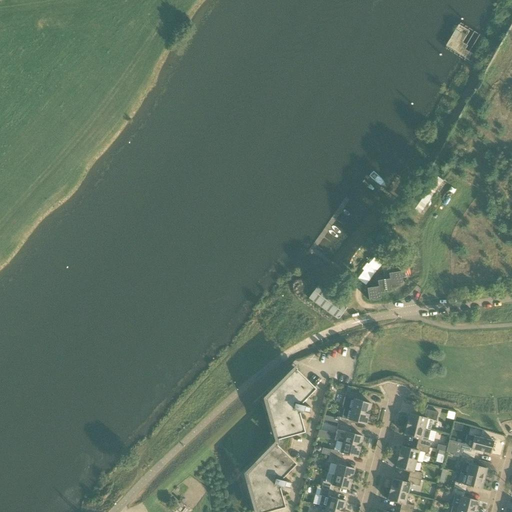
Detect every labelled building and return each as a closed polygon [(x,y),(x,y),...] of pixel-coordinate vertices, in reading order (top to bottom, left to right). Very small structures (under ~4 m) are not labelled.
[(443,181),(431,173),(408,206),(420,214),(443,181)] [(383,270),(388,270),(389,279),(377,281),(378,286),(367,288),(369,300),(381,298),(380,295),(382,295),(382,292),(391,291),(390,285),(402,283),(402,278),(406,277),(404,266),(383,270)] [(338,320),(339,318),(348,306),(318,285),(309,298),(338,320)] [(267,396),(265,402),(272,426),(274,426),(278,439),(304,432),(299,413),(300,411),(309,413),(311,408),(301,405),(302,403),(316,389),(295,368),(267,396)] [(348,398),(345,408),(368,414),(371,404),(357,400),(358,394),(346,391),(345,398),(348,398)] [(340,417),(338,424),(350,427),(352,421),(366,425),(368,414),(345,408),(343,418),(340,417)] [(433,421),(436,421),(438,413),(426,410),(424,418),(410,414),(407,424),(425,429),(430,430),(433,421)] [(321,429),(335,433),(339,419),(325,415),(321,429)] [(349,433),(350,427),(338,424),(336,430),(337,430),(334,441),(343,443),(343,442),(360,447),(363,436),(349,433)] [(430,430),(425,429),(407,424),(404,435),(419,439),(417,444),(429,447),(431,441),(428,440),(430,430)] [(332,438),(333,432),(318,430),(318,436),(332,438)] [(462,456),(473,459),(475,453),(481,455),(481,452),(490,454),(494,442),(490,441),(491,438),(480,435),(480,438),(474,437),(470,452),(463,450),(462,456)] [(357,457),(360,447),(343,442),(343,443),(340,452),(331,450),(329,456),(342,459),(343,454),(357,457)] [(401,446),(399,457),(416,461),(419,452),(428,454),(429,447),(417,444),(416,450),(401,446)] [(255,511),(267,511),(285,507),(280,488),(280,486),(290,488),(291,483),(282,480),(282,478),(296,464),(277,445),(267,455),(266,453),(247,471),(246,477),(255,511)] [(321,453),(329,455),(330,448),(322,447),(321,453)] [(340,465),(342,459),(329,456),(328,463),(337,465),(334,475),(352,479),(354,469),(340,465)] [(472,465),(473,459),(462,456),(460,462),(469,465),(467,475),(484,479),(487,469),(472,465)] [(414,471),(416,461),(399,457),(396,467),(410,471),(409,477),(415,478),(421,480),(423,474),(414,471)] [(467,475),(466,475),(460,473),(457,483),(455,482),(453,488),(465,492),(467,486),(481,489),(484,479),(467,475)] [(349,490),(352,479),(334,475),(332,485),(323,482),(321,489),(333,492),(335,486),(349,490)] [(421,480),(415,478),(409,477),(407,483),(393,479),(390,489),(408,494),(410,484),(420,486),(421,480)] [(464,497),(465,492),(453,488),(452,495),(455,496),(453,505),(458,507),(476,511),(478,501),(464,497)] [(332,498),(333,492),(321,489),(319,495),(328,498),(326,507),(343,511),(346,502),(332,498)] [(405,504),(408,494),(390,489),(388,500),(402,504),(400,509),(410,511),(412,511),(414,506),(405,504)]
